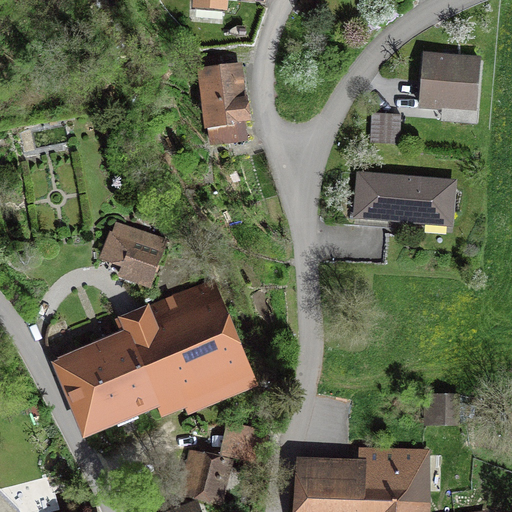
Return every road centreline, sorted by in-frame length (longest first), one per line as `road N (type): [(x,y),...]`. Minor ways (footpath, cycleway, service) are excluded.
road 1 (unclassified): [(287,511),(314,354),(302,175)]
road 2 (unclassified): [(302,175),(368,61),(453,0)]
road 3 (unclassified): [(111,511),(34,349),(0,308)]
road 4 (residential): [(302,175),(266,99),(274,25),(285,0)]
